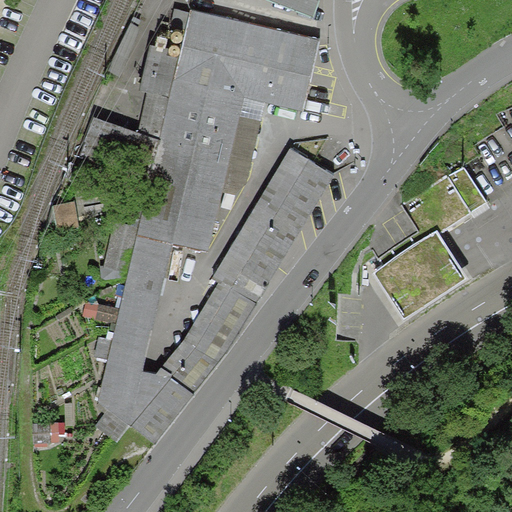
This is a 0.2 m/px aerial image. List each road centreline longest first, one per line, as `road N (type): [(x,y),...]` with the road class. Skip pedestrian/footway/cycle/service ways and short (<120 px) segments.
road 1 (unclassified): [(119,511),(413,135)]
road 2 (secondary): [(511,294),(384,380),(256,511)]
road 3 (unclassified): [(358,3),(353,28),(364,73),(413,135)]
road 4 (unclassified): [(511,55),(468,82),(413,135)]
